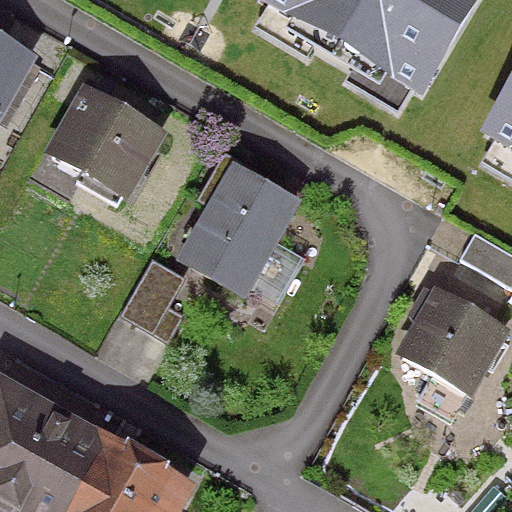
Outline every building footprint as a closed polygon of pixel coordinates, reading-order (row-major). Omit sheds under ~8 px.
[(265,0),(423,93),(478,0),(265,0)] [(0,123),(34,62),(0,43),(0,123)] [(511,79),(483,129),(511,145),(511,79)] [(168,139),(82,89),(42,158),(127,208),(168,139)] [(302,199),(232,160),(176,257),(247,297),(302,199)] [(511,277),(511,254),(480,235),(463,262),(479,272),(469,287),(496,303),(511,277)] [(185,278),(152,260),(121,317),(168,343),(181,318),(168,311),(185,278)] [(509,333),(434,292),(396,360),(472,401),(509,333)] [(65,511),(103,443),(0,386),(0,511),(65,511)] [(179,511),(191,490),(103,443),(65,511),(179,511)]
